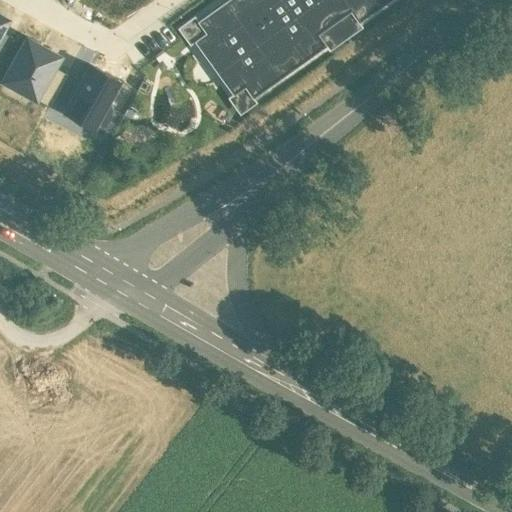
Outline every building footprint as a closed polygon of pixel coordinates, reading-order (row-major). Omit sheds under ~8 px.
[(358,23),(389,0),(226,0),(197,22),(192,16),(177,27),(190,44),(193,42),(233,95),(229,99),(240,114),(255,102),(253,99),(325,45),(317,35),(349,12),(358,23)] [(0,35),(1,33),(9,19),(0,13),(0,35)] [(0,60),(12,39),(1,33),(0,35),(0,60)] [(25,35),(0,79),(0,82),(36,102),(38,99),(55,69),(62,56),(25,35)] [(90,129),(117,81),(91,66),(64,114),(90,129)] [(50,106),(67,76),(55,69),(38,99),(50,106)]
